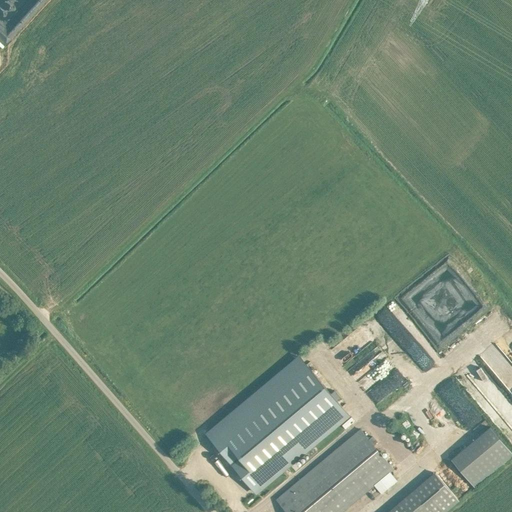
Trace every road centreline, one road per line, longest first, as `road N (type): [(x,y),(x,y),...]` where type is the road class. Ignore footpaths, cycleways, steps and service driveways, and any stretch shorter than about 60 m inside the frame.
road 1 (unknown): [(246,511),(511,318)]
road 2 (unclassified): [(212,511),(0,270)]
